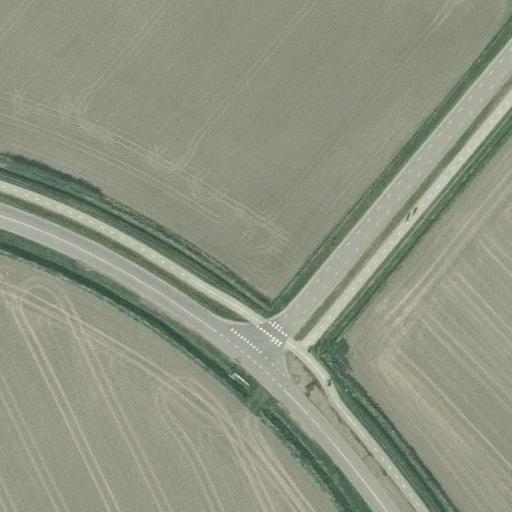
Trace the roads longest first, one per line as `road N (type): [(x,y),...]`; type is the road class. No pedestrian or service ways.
road 1 (tertiary): [(262,364),(511,67)]
road 2 (tertiary): [(262,364),(78,242),(0,214)]
road 3 (tertiary): [(394,511),(262,364)]
